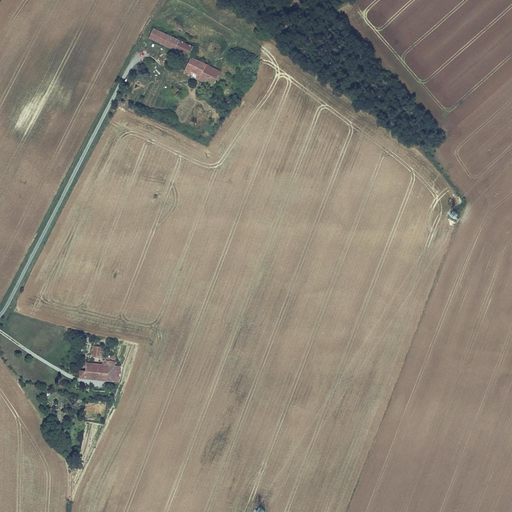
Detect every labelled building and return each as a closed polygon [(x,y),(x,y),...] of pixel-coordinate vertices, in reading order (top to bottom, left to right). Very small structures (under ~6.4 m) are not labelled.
[(149,38),(155,41),(159,30),(154,28),(149,38)] [(155,41),(168,47),(173,37),(159,30),(155,41)] [(194,46),(173,37),(168,47),(189,57),(194,46)] [(203,82),(205,77),(216,82),(221,71),(192,57),(186,70),(184,73),(190,76),(192,73),(197,75),(196,79),(203,82)] [(214,87),(216,82),(205,77),(203,82),(214,87)] [(176,98),(180,90),(176,88),(172,96),(176,98)] [(100,380),(107,380),(107,364),(103,364),(86,363),(85,372),(80,371),(80,379),(96,379),(96,373),(101,373),(100,380)] [(107,364),(107,380),(117,380),(118,365),(112,365),(107,364)]
